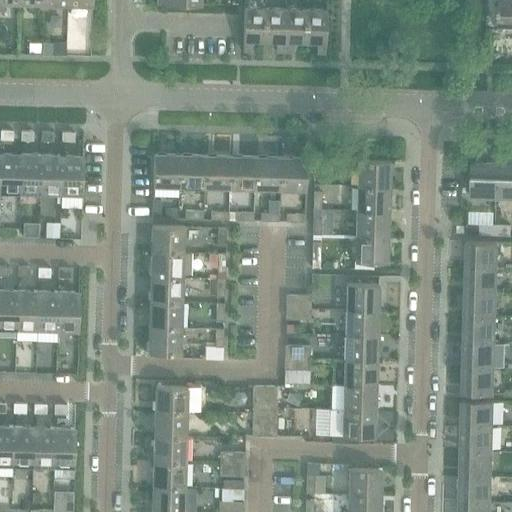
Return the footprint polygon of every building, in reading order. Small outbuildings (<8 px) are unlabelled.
[(43,8),(42,0),(19,0),(19,2),(39,3),(39,8),(43,8)] [(67,4),(66,0),(42,0),(43,8),(46,8),(46,4),(67,4)] [(66,0),(67,4),(87,5),(87,10),(91,10),(91,0),(66,0)] [(511,25),(511,0),(498,0),(497,30),(501,30),(502,26),(511,25)] [(264,41),(264,8),(243,7),(242,50),(251,50),(251,40),(264,41)] [(283,51),(285,8),(264,8),(264,41),(275,41),(275,51),(283,51)] [(304,42),(305,9),(285,8),(283,51),(292,51),(292,41),(304,42)] [(305,9),(304,42),(316,42),(316,52),(325,52),(326,9),(305,9)] [(10,139),(12,139),(12,129),(0,128),(0,138),(2,138),(1,143),(10,143),(10,139)] [(29,139),(32,139),(32,129),(19,129),(19,139),(20,139),(20,144),(29,144),(29,139)] [(40,140),(53,140),(53,130),(40,130),(40,140)] [(60,140),(73,141),(74,131),(60,130),(60,140)] [(0,192),(20,193),(21,153),(0,153),(0,164),(0,192)] [(40,193),(41,154),(21,153),(20,193),(40,193)] [(60,194),(61,155),(41,154),(40,193),(60,194)] [(178,187),(179,155),(153,154),(153,186),(178,187)] [(61,155),(60,194),(81,195),(82,155),(61,155)] [(203,188),(204,156),(179,155),(178,187),(203,188)] [(229,188),(230,156),(204,156),(203,188),(229,188)] [(254,189),(255,157),(230,156),(229,188),(254,189)] [(279,190),(280,158),(255,157),(254,189),(279,190)] [(330,166),(331,166),(331,157),(313,157),(313,179),(329,171),(330,166)] [(280,158),(279,190),(305,190),(306,159),(280,158)] [(357,185),(389,186),(390,161),(357,160),(357,185)] [(495,197),(496,163),(471,163),(470,196),(495,197)] [(511,197),(511,163),(496,163),(495,197),(511,197)] [(389,212),(389,186),(357,185),(356,211),(389,212)] [(312,208),(320,208),(321,191),(312,190),(312,208)] [(150,216),(159,217),(159,198),(151,198),(150,216)] [(47,218),(60,219),(61,204),(48,203),(47,218)] [(26,204),(26,217),(42,218),(42,204),(26,204)] [(175,217),(202,218),(202,210),(176,209),(175,217)] [(228,219),(228,211),(209,210),(208,218),(228,219)] [(253,219),(253,212),(228,211),(228,219),(253,219)] [(388,237),(389,212),(356,211),(355,236),(388,237)] [(253,212),(253,219),(277,220),(278,212),(253,212)] [(285,220),(303,221),(303,213),(285,213),(285,220)] [(311,233),(320,233),(320,215),(312,215),(311,233)] [(494,234),(494,223),(466,222),(465,233),(494,234)] [(494,223),(494,234),(509,235),(510,223),(494,223)] [(216,245),(224,245),(225,226),(217,226),(216,245)] [(150,252),(182,253),(183,228),(151,227),(150,252)] [(387,262),(388,237),(355,236),(354,261),(387,262)] [(466,266),(496,266),(497,241),(467,240),(466,266)] [(311,241),(310,259),(319,259),(319,241),(311,241)] [(182,278),(182,253),(150,252),(149,277),(182,278)] [(215,270),(224,270),(224,252),(216,252),(216,253),(208,253),(207,266),(216,266),(215,270)] [(7,275),(8,275),(9,265),(0,264),(0,278),(7,279),(7,275)] [(16,275),(29,275),(29,265),(16,265),(16,275)] [(46,276),(49,276),(49,266),(36,266),(36,281),(46,281),(46,276)] [(57,276),(70,276),(70,267),(57,266),(57,276)] [(495,292),(496,266),(466,266),(465,291),(495,292)] [(181,304),(182,278),(149,277),(149,303),(181,304)] [(215,295),(223,295),(224,278),(215,277),(215,295)] [(345,308),(377,309),(378,284),(346,283),(345,308)] [(0,328),(16,329),(17,290),(0,289),(0,328)] [(36,329),(37,291),(17,290),(16,329),(36,329)] [(56,330),(58,292),(37,291),(36,329),(56,330)] [(495,317),(495,292),(465,291),(464,316),(495,317)] [(58,292),(56,330),(77,331),(78,292),(58,292)] [(285,307),(310,308),(310,295),(285,295),(285,307)] [(180,329),(181,304),(149,303),(148,328),(180,329)] [(214,321),(222,321),(223,303),(215,303),(214,321)] [(310,320),(310,308),(285,307),(285,320),(310,320)] [(377,335),(377,309),(345,308),(344,334),(377,335)] [(494,343),(495,317),(464,316),(464,342),(494,343)] [(179,355),(180,329),(148,328),(147,354),(179,355)] [(203,358),(221,359),(222,328),(214,328),(214,345),(203,345),(203,358)] [(376,360),(377,335),(344,334),(343,359),(376,360)] [(493,368),(494,343),(464,342),(463,367),(493,368)] [(284,357),(309,358),(309,347),(284,346),(284,357)] [(309,372),(309,358),(284,357),(283,371),(309,372)] [(375,386),(376,360),(343,359),(343,385),(375,386)] [(492,394),(493,368),(463,367),(462,393),(492,394)] [(375,411),(375,386),(343,385),(342,410),(375,411)] [(264,411),(265,386),(253,386),(252,411),(264,411)] [(264,411),(276,412),(277,387),(265,386),(264,411)] [(154,412),(186,413),(187,388),(154,387),(154,412)] [(461,424),(491,425),(492,400),(462,399),(461,424)] [(11,412),(25,412),(25,402),(12,401),(11,412)] [(32,412),(46,412),(46,402),(32,402),(32,412)] [(52,413),(66,413),(66,403),(53,402),(52,413)] [(374,436),(375,411),(342,410),(341,435),(374,436)] [(263,436),(264,411),(252,411),(251,436),(263,436)] [(275,437),(276,412),(264,411),(263,436),(275,437)] [(185,439),(186,413),(154,412),(153,438),(185,439)] [(490,451),(491,425),(461,424),(460,450),(490,451)] [(0,465),(11,466),(13,427),(0,426),(0,465)] [(32,467),(33,428),(13,427),(11,466),(32,467)] [(52,467),(53,429),(33,428),(32,467),(52,467)] [(53,429),(52,467),(72,468),(74,429),(53,429)] [(184,464),(185,439),(153,438),(152,463),(184,464)] [(490,476),(490,451),(460,450),(459,475),(490,476)] [(220,465),(244,466),(244,454),(220,453),(220,465)] [(304,492),(323,492),(323,474),(314,474),(314,462),(305,462),(305,473),(304,492)] [(184,489),(184,464),(152,463),(151,488),(184,489)] [(244,478),(244,466),(220,465),(219,477),(244,478)] [(348,494),(380,495),(381,469),(349,469),(348,494)] [(489,502),(490,476),(459,475),(459,501),(489,502)] [(182,511),(184,489),(151,488),(150,511),(182,511)] [(379,511),(380,495),(348,494),(347,511),(379,511)] [(327,511),(343,511),(342,498),(326,500),(327,511)] [(303,511),(312,511),(313,499),(304,499),(303,511)] [(488,511),(489,502),(459,501),(458,511),(488,511)] [(218,511),(243,511),(243,504),(219,503),(218,511)]
